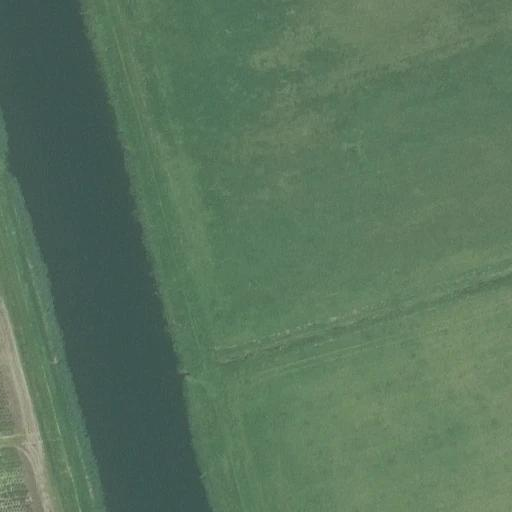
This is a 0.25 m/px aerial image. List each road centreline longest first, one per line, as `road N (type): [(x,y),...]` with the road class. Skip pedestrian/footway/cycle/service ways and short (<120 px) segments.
road 1 (track): [(237,511),(102,0)]
road 2 (track): [(75,511),(0,231)]
